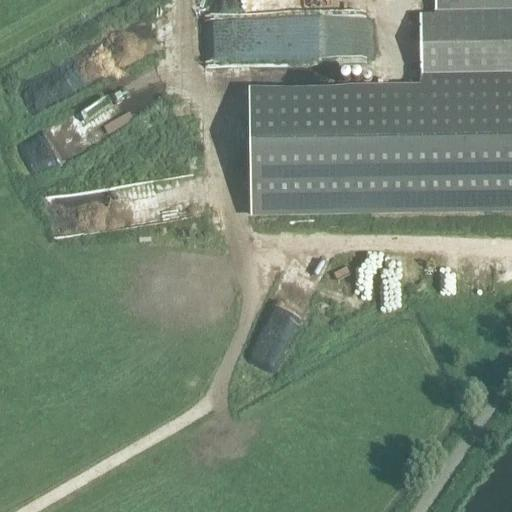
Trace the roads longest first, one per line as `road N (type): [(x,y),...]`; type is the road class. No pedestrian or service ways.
road 1 (track): [(37,511),(203,415),(279,250),(323,245),(511,262)]
road 2 (unclassified): [(423,511),(511,386)]
